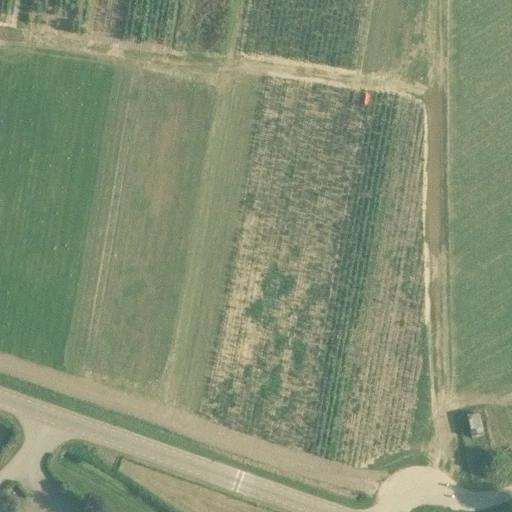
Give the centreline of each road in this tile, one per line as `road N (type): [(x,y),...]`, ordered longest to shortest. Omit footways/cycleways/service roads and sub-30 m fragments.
road 1 (tertiary): [(53,422),(318,511)]
road 2 (unclassified): [(384,511),(409,488),(434,487),(470,501),(511,490)]
